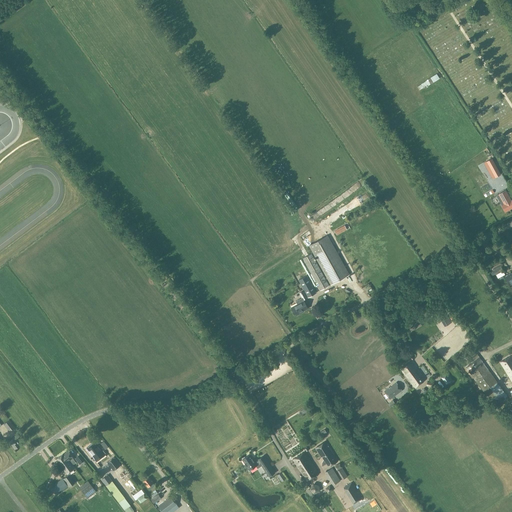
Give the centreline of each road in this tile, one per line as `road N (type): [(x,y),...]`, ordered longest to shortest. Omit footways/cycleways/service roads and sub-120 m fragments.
road 1 (unclassified): [(0,477),(86,418),(186,400),(511,224)]
road 2 (track): [(296,0),(465,249)]
